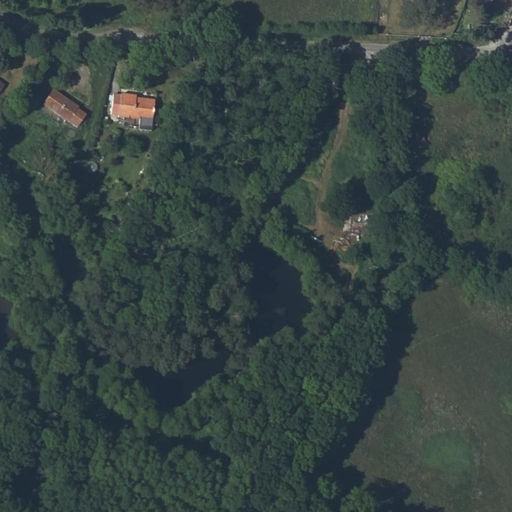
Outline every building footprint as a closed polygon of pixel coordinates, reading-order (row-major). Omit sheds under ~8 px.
[(33,102),(58,121),(66,127),(75,114),(67,108),(68,108),(43,89),(33,102)] [(102,114),(111,115),(110,117),(145,123),(149,101),(127,97),(128,92),(113,90),(112,94),(105,93),(102,114)] [(425,130),(408,130),(407,143),(425,143),(425,130)] [(402,163),(400,142),(389,143),(391,164),(402,163)] [(402,163),(404,176),(425,174),(424,161),(402,163)] [(332,234),(357,237),(359,213),(334,211),(332,234)]
